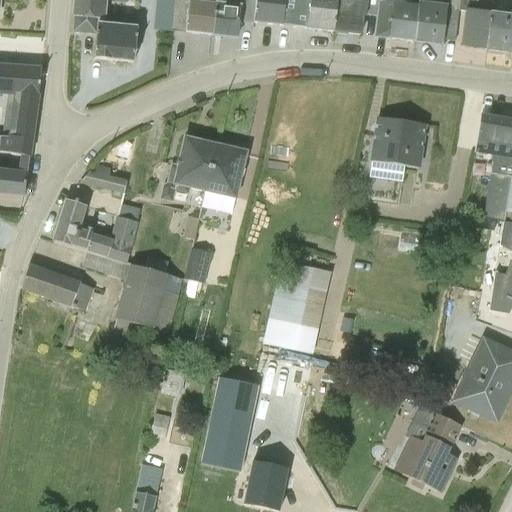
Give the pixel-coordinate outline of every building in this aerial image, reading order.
[(105,0),(72,0),(71,18),(73,18),(104,21),(105,0)] [(189,0),(173,0),(170,32),(210,37),(214,0),(201,0),(201,4),(189,3),(189,0)] [(214,0),(210,37),(235,40),(236,22),(252,23),(255,0),(214,0)] [(294,0),(255,0),(252,23),(291,29),(294,0)] [(294,0),(291,29),(333,34),(337,0),(294,0)] [(337,0),(333,34),(359,37),(362,16),(374,18),(376,2),(375,0),(337,0)] [(374,18),(371,39),(413,44),(418,4),(418,0),(401,0),(401,5),(376,2),(374,18)] [(444,0),(444,6),(418,4),(413,44),(441,46),(442,39),(454,41),(458,9),(458,0),(444,0)] [(473,11),(474,0),(458,0),(458,9),(466,11),(461,47),(484,52),(488,14),(473,11)] [(511,11),(509,11),(508,17),(488,14),(484,52),(511,55),(511,51),(511,11)] [(73,18),(71,33),(95,36),(93,60),(132,63),(135,30),(104,26),(104,21),(73,18)] [(0,96),(13,98),(8,133),(0,132),(0,152),(12,154),(18,155),(28,155),(41,70),(0,67),(0,96)] [(511,122),(480,117),(473,154),(485,155),(484,165),(491,166),(480,218),(502,223),(511,161),(511,122)] [(376,120),(370,163),(417,170),(423,127),(376,120)] [(170,165),(165,183),(161,187),(158,201),(171,204),(174,193),(187,196),(188,191),(205,195),(217,147),(204,144),(202,140),(197,139),(194,142),(182,139),(176,166),(170,165)] [(230,216),(245,154),(217,147),(205,195),(201,209),(230,216)] [(0,195),(22,198),(28,155),(18,155),(16,172),(0,170),(0,195)] [(511,161),(502,223),(511,225),(511,161)] [(88,174),(79,184),(123,195),(125,183),(107,178),(108,172),(95,168),(93,175),(88,174)] [(110,242),(108,242),(89,235),(90,232),(85,231),(85,233),(78,231),(85,208),(76,205),(76,203),(74,202),(73,204),(64,202),(51,242),(85,253),(106,259),(110,242)] [(110,242),(106,259),(126,265),(139,211),(121,206),(117,219),(116,219),(114,218),(108,242),(110,242)] [(187,217),(182,239),(193,242),(198,220),(187,217)] [(494,274),(487,312),(508,316),(511,305),(511,225),(502,223),(498,247),(511,253),(511,256),(502,277),(494,274)] [(191,250),(183,281),(187,282),(183,298),(198,301),(201,284),(203,285),(210,254),(193,250),(191,250)] [(106,259),(85,253),(80,268),(123,283),(113,319),(115,320),(112,331),(128,336),(132,325),(168,336),(181,281),(164,276),(143,270),(126,265),(106,259)] [(143,270),(164,276),(167,263),(147,258),(143,270)] [(28,267),(19,290),(84,312),(93,290),(28,267)] [(331,280),(282,270),(267,344),(315,354),(331,280)] [(511,386),(511,355),(470,336),(456,366),(465,370),(450,401),(494,423),(511,386)] [(164,370),(159,392),(180,397),(184,376),(164,370)] [(217,380),(199,465),(238,473),(256,387),(217,380)] [(101,390),(95,414),(106,417),(113,394),(101,390)] [(458,427),(417,407),(402,438),(407,441),(393,470),(434,491),(446,465),(451,468),(455,460),(444,455),(458,427)] [(154,415),(149,440),(163,443),(168,418),(154,415)] [(140,466),(129,511),(151,511),(162,471),(140,466)]
